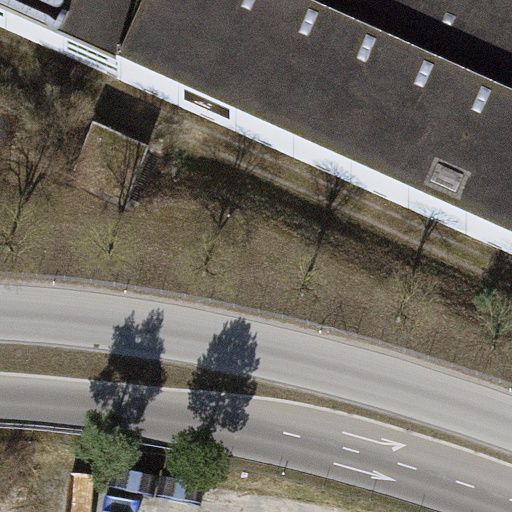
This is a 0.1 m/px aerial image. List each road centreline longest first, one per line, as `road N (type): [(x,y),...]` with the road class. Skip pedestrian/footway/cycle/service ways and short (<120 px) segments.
road 1 (secondary): [(511,428),(299,360),(126,325),(0,317)]
road 2 (secondary): [(0,399),(122,407),(282,433),(511,501)]
